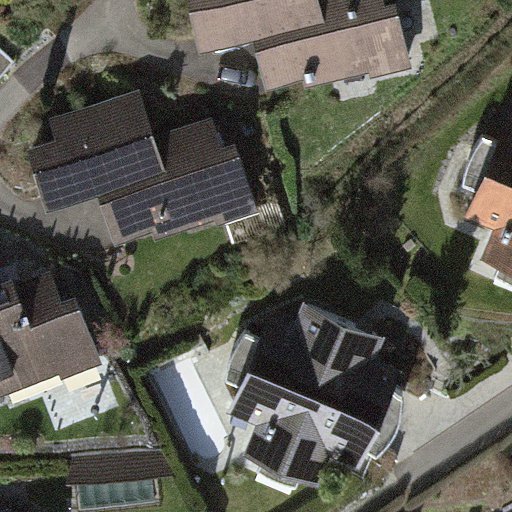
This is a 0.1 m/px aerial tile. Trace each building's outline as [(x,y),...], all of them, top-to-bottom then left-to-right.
[(198,0),(208,41),(250,32),(263,89),(400,58),(387,0),(198,0)] [(0,41),(0,75),(2,77),(14,48),(0,41)] [(144,95),(23,129),(44,203),(100,187),(117,245),(248,209),(226,130),(159,148),(144,95)] [(511,158),(494,152),(463,235),(487,244),(476,274),(511,287),(511,158)] [(0,401),(95,367),(62,276),(0,299),(0,401)] [(382,347),(296,312),(286,337),(265,328),(226,421),(255,434),(242,464),(310,492),(321,466),(354,480),(393,386),(370,376),(382,347)]
